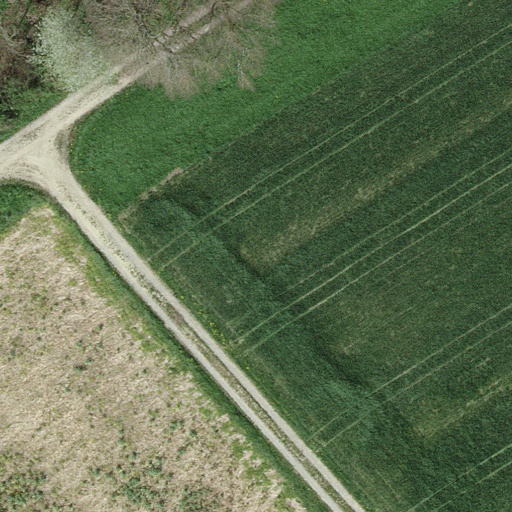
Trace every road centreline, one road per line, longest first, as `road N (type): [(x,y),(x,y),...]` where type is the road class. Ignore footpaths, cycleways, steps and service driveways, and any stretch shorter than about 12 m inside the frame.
road 1 (track): [(27,143),(350,511)]
road 2 (track): [(232,0),(27,143)]
